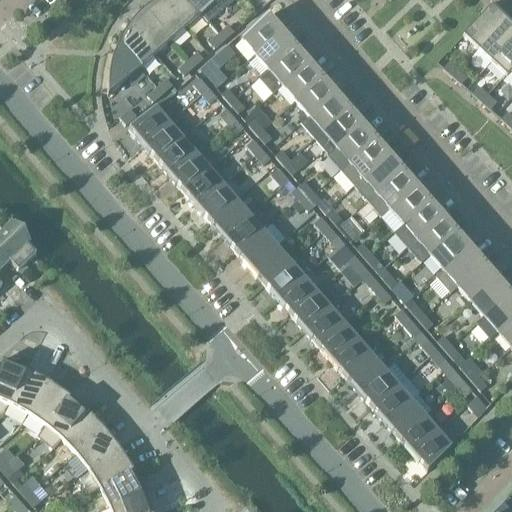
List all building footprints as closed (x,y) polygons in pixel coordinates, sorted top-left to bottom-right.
[(155,3),(143,12),(170,44),(185,30),(159,0),(155,3)] [(159,0),(185,30),(201,17),(185,0),(159,0)] [(185,0),(201,17),(206,23),(232,0),(185,0)] [(462,38),(477,52),(505,21),(489,6),(488,7),(489,8),(480,18),(462,38)] [(131,24),(128,27),(154,57),(170,44),(143,12),(140,14),(131,24)] [(240,41),(255,58),(281,34),(267,18),(240,41)] [(477,52),(491,65),(511,42),(511,27),(505,21),(477,52)] [(118,43),(117,45),(139,71),(154,57),(128,27),(126,31),(118,43)] [(227,28),(218,36),(223,43),(233,35),(227,28)] [(255,58),(268,73),(295,49),(288,41),(287,42),(281,34),(255,58)] [(223,43),(218,36),(208,45),(214,51),(223,43)] [(511,42),(491,65),(505,78),(511,70),(511,42)] [(108,72),(107,90),(107,99),(122,85),(139,71),(117,45),(115,51),(110,64),(108,72)] [(272,96),(274,95),(281,88),(308,65),(302,58),(302,57),(295,49),(268,73),(259,81),(272,96)] [(196,55),(187,63),(193,70),(202,61),(196,55)] [(193,70),(187,63),(177,72),(183,78),(193,70)] [(199,73),(204,79),(214,70),(209,64),(199,73)] [(442,71),(451,79),(458,72),(449,64),(442,71)] [(308,65),(281,88),(295,104),(322,80),(315,72),(314,72),(308,65)] [(458,72),(451,79),(460,87),(467,80),(458,72)] [(295,104),(308,119),(335,96),(328,89),(329,88),(322,80),(295,104)] [(192,87),(200,97),(207,91),(198,81),(192,87)] [(166,82),(156,90),(162,97),(172,88),(166,82)] [(471,97),(480,105),(487,97),(478,89),(471,97)] [(162,97),(156,90),(146,98),(152,105),(162,97)] [(207,91),(200,97),(208,107),(215,101),(207,91)] [(220,97),(229,107),(235,101),(227,92),(220,97)] [(301,126),(314,141),(349,111),(342,103),(341,103),(335,96),(308,119),(301,126)] [(487,97),(480,105),(489,113),(496,105),(487,97)] [(235,101),(229,107),(237,117),(244,111),(235,101)] [(134,141),(141,149),(177,118),(162,102),(127,132),(134,140),(134,141)] [(129,111),(117,121),(123,129),(136,119),(129,111)] [(314,141),(328,157),(362,127),(355,120),(356,119),(349,111),(314,141)] [(218,118),(227,128),(233,122),(225,112),(218,118)] [(500,122),(509,130),(511,126),(511,119),(506,115),(500,122)] [(149,157),(155,164),(190,133),(177,118),(141,149),(148,157),(149,157)] [(233,122),(227,128),(235,137),(242,132),(233,122)] [(247,128),(255,138),(262,132),(254,122),(247,128)] [(328,157),(341,172),(376,142),(369,134),(368,134),(362,127),(328,157)] [(262,132),(255,138),(264,147),(271,142),(262,132)] [(168,180),(195,156),(204,149),(190,133),(155,164),(161,171),(161,172),(168,180)] [(341,172),(355,188),(389,158),(382,151),(383,150),(376,142),(341,172)] [(245,149),(254,158),(260,153),(252,143),(245,149)] [(260,153),(254,158),(262,168),(269,162),(260,153)] [(274,159),(282,169),(289,163),(280,153),(274,159)] [(176,187),(182,195),(208,171),(195,156),(168,180),(175,188),(176,187)] [(289,163),(282,169),(291,178),(297,172),(304,166),(296,157),(289,163)] [(355,188),(368,203),(403,173),(395,165),(389,158),(355,188)] [(188,202),(195,210),(222,187),(208,171),(182,195),(188,202)] [(381,218),(389,212),(415,189),(409,182),(410,181),(403,173),(368,203),(381,218)] [(281,177),(272,185),(277,192),(287,183),(281,177)] [(303,184),(297,190),(305,200),(312,194),(303,184)] [(202,218),(209,225),(235,202),(222,187),(195,210),(202,219),(202,218)] [(389,212),(402,227),(429,204),(422,195),(422,196),(415,189),(389,212)] [(290,196),(299,205),(305,200),(297,190),(290,196)] [(312,194),(305,200),(314,209),(321,204),(312,194)] [(305,200),(299,205),(307,215),(314,209),(305,200)] [(214,233),(221,241),(249,218),(235,202),(209,225),(215,232),(214,233)] [(402,227),(393,235),(406,251),(442,220),(436,212),(429,204),(402,227)] [(328,221),(337,231),(343,225),(335,215),(328,221)] [(229,249),(236,256),(262,233),(249,218),(221,241),(229,249)] [(442,220),(406,251),(420,266),(429,258),(456,234),(449,226),(448,227),(442,220)] [(313,226),(321,236),(328,230),(320,221),(313,226)] [(343,225),(337,231),(345,240),(352,235),(343,225)] [(11,226),(0,235),(0,271),(8,264),(17,273),(35,256),(27,247),(29,244),(28,243),(26,246),(9,229),(12,226),(11,226)] [(262,233),(236,256),(242,264),(242,265),(249,272),(276,249),(281,244),(284,242),(280,238),(270,226),(262,233)] [(328,230),(321,236),(330,246),(337,240),(328,230)] [(429,258),(443,273),(469,251),(463,243),(456,234),(429,258)] [(355,252),(363,261),(370,256),(362,246),(355,252)] [(256,280),(263,287),(289,264),(276,249),(249,272),(256,281),(256,280)] [(340,257),(348,267),(355,261),(346,251),(340,257)] [(443,273),(435,281),(448,296),(456,289),(483,266),(476,257),(476,258),(469,251),(443,273)] [(370,256),(363,261),(372,271),(378,265),(370,256)] [(355,261),(348,267),(357,277),(363,271),(355,261)] [(268,295),(275,303),(303,279),(289,264),(263,287),(269,294),(268,295)] [(456,289),(470,305),(496,282),(490,274),(483,266),(456,289)] [(382,283),(390,292),(397,286),(388,277),(382,283)] [(283,311),(289,318),(316,295),(303,279),(275,303),(283,311)] [(367,288),(375,298),(382,292),(373,282),(367,288)] [(470,305),(483,320),(510,296),(503,288),(502,289),(496,282),(470,305)] [(397,286),(390,292),(399,302),(405,296),(397,286)] [(382,292),(375,298),(384,307),(390,301),(382,292)] [(295,326),(302,334),(330,310),(316,295),(289,318),(296,325),(295,326)] [(483,320),(475,326),(489,342),(496,335),(511,321),(511,298),(510,296),(483,320)] [(409,314),(417,323),(424,318),(416,308),(409,314)] [(310,342),(316,349),(343,326),(330,310),(302,334),(309,342),(310,342)] [(394,319),(402,329),(409,323),(400,313),(394,319)] [(424,318),(417,323),(426,333),(433,327),(424,318)] [(511,321),(496,335),(510,351),(511,348),(511,321)] [(409,323),(402,329),(411,338),(417,332),(409,323)] [(322,357),(329,365),(356,341),(343,326),(316,349),(323,356),(322,357)] [(436,344),(444,354),(451,348),(442,339),(436,344)] [(337,372),(343,380),(370,356),(356,341),(329,365),(336,373),(337,372)] [(421,350),(429,359),(436,354),(427,344),(421,350)] [(451,348),(444,354),(453,364),(459,358),(451,348)] [(436,354),(429,359),(438,369),(444,363),(436,354)] [(349,388),(356,396),(384,372),(370,356),(343,380),(350,387),(349,388)] [(0,403),(8,407),(26,372),(2,362),(0,366),(0,403)] [(384,372),(356,396),(364,404),(370,411),(397,388),(403,382),(390,367),(384,372)] [(463,375),(471,385),(478,379),(469,369),(463,375)] [(8,407),(27,417),(47,384),(26,372),(8,407)] [(448,380),(456,390),(463,384),(454,375),(448,380)] [(478,379),(471,385),(480,395),(486,389),(478,379)] [(397,388),(370,411),(377,418),(376,419),(383,427),(411,403),(417,398),(403,382),(397,388)] [(27,417),(44,429),(68,398),(47,384),(27,417)] [(463,384),(456,390),(464,400),(471,394),(463,384)] [(44,429),(60,442),(87,414),(68,398),(44,429)] [(411,403),(383,427),(390,435),(391,434),(397,441),(424,418),(430,413),(417,398),(411,403)] [(466,408),(472,415),(482,406),(476,400),(466,408)] [(60,442),(75,457),(104,432),(87,414),(60,442)] [(403,449),(410,457),(437,434),(424,418),(397,441),(404,449),(403,449)] [(75,457),(88,474),(119,451),(104,432),(75,457)] [(437,434),(410,457),(417,466),(418,465),(426,475),(451,449),(437,434)] [(5,451),(0,455),(0,458),(7,466),(13,460),(5,451)] [(88,474),(99,491),(133,472),(119,451),(88,474)] [(7,466),(0,471),(0,473),(7,482),(14,475),(23,468),(16,460),(7,467),(7,466)] [(99,491),(108,510),(144,494),(133,472),(99,491)] [(16,493),(24,502),(32,495),(24,486),(16,493)] [(32,495),(24,502),(32,511),(40,504),(46,499),(38,490),(32,495)] [(108,510),(109,511),(150,511),(144,494),(108,510)] [(5,503),(12,511),(20,506),(12,497),(5,503)] [(511,511),(511,506),(506,500),(495,511),(511,511)]
